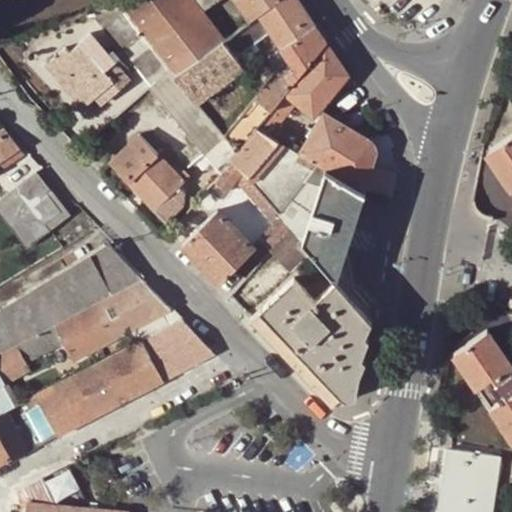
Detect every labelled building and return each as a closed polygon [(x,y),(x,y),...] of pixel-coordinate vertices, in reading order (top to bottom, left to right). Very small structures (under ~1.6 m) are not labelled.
[(117,0),(117,1),(169,68),(175,75),(223,38),(202,11),(193,0),(117,0)] [(216,0),(193,0),(202,11),(216,0)] [(275,0),(237,0),(251,18),(259,12),(275,0)] [(326,40),(297,0),(275,0),(259,12),(270,28),(277,39),(283,48),(277,52),(271,42),(257,52),(263,61),(269,57),(277,70),(289,86),(326,40)] [(169,68),(117,1),(96,13),(151,84),(169,68)] [(270,28),(259,12),(251,18),(223,38),(175,75),(197,103),(245,67),(235,54),(270,28)] [(277,39),(271,42),(277,52),(283,48),(277,39)] [(100,102),(128,77),(112,59),(103,67),(79,40),(69,50),(65,45),(45,62),(83,104),(94,95),(100,102)] [(347,73),(326,40),(289,86),(285,90),(297,100),(314,114),(322,104),(346,74),(347,73)] [(197,103),(175,75),(169,68),(151,84),(149,86),(202,150),(222,132),(197,103)] [(285,90),(289,86),(277,70),(224,135),(231,143),(237,150),(258,125),(270,110),(285,90)] [(297,100),(285,90),(270,110),(282,119),(297,100)] [(282,119),(270,110),(258,125),(270,133),(282,119)] [(323,110),(299,150),(325,167),(364,190),(377,149),(373,140),(371,139),(325,111),(323,110)] [(270,133),(258,125),(237,150),(231,157),(232,159),(292,228),(302,239),(325,167),(299,150),(270,133)] [(511,129),(484,149),(510,188),(509,189),(511,193),(511,129)] [(0,159),(19,147),(5,130),(0,133),(0,159)] [(179,184),(183,180),(178,173),(138,132),(109,160),(155,208),(156,206),(179,184)] [(231,143),(224,135),(222,132),(202,150),(211,161),(231,143)] [(237,150),(231,143),(211,161),(221,173),(232,159),(231,157),(237,150)] [(0,159),(0,167),(24,152),(19,147),(0,159)] [(292,228),(232,159),(221,173),(214,181),(226,191),(236,179),(274,223),(263,235),(273,246),(275,244),(291,228),(292,228)] [(365,191),(364,190),(325,167),(302,239),(310,248),(336,278),(337,280),(338,278),(347,249),(365,191)] [(48,192),(52,189),(36,169),(0,197),(0,212),(27,247),(50,228),(46,223),(63,210),(48,192)] [(187,176),(185,174),(183,175),(180,171),(178,173),(183,180),(187,176)] [(185,191),(179,184),(156,206),(167,218),(183,203),(185,191)] [(70,212),(52,189),(48,192),(63,210),(46,223),(50,228),(70,212)] [(156,206),(155,208),(165,219),(167,218),(156,206)] [(219,283),(255,248),(217,208),(182,242),(219,283)] [(302,239),(292,228),(291,228),(275,244),(273,246),(270,249),(290,268),(310,248),(302,239)] [(0,349),(141,276),(107,240),(0,308),(0,349)] [(337,280),(348,292),(355,287),(347,249),(338,278),(337,280)] [(368,316),(348,292),(337,280),(336,278),(313,298),(294,276),(250,316),(332,401),(356,395),(358,387),(356,386),(355,379),(359,379),(368,316)] [(74,358),(136,326),(165,310),(171,308),(143,279),(56,324),(65,340),(74,358)] [(141,336),(171,321),(165,310),(136,326),(141,336)] [(163,379),(209,356),(211,350),(182,319),(142,339),(163,379)] [(25,361),(65,340),(56,324),(44,331),(43,330),(0,352),(0,375),(4,382),(6,380),(29,369),(25,361)] [(511,438),(511,365),(511,366),(485,328),(452,351),(511,438)] [(58,434),(163,379),(142,339),(38,392),(58,434)] [(0,409),(17,400),(6,380),(4,382),(0,375),(0,409)] [(44,442),(58,434),(38,392),(22,400),(28,411),(44,442)] [(28,411),(22,400),(6,409),(11,420),(28,411)] [(0,411),(0,460),(9,456),(11,459),(27,451),(11,420),(6,409),(0,411)] [(491,511),(495,489),(499,458),(451,448),(440,511),(491,511)] [(56,478),(30,483),(36,497),(61,493),(56,478)] [(507,511),(510,492),(495,489),(491,511),(507,511)] [(71,511),(72,505),(27,500),(25,511),(71,511)]
